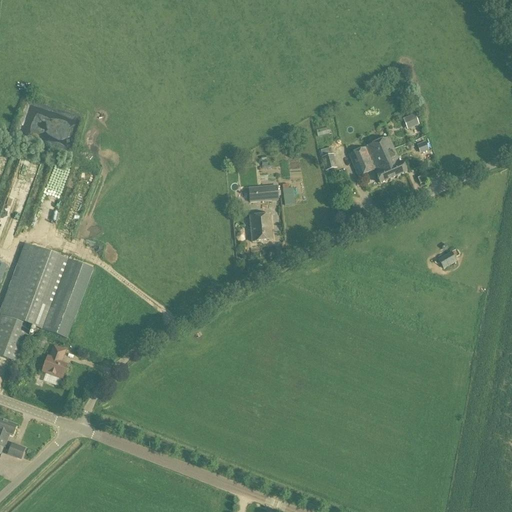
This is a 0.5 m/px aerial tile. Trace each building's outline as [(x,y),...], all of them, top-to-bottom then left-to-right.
[(27,136),(67,145),(74,119),(33,109),(27,136)] [(414,115),(409,117),(413,128),(419,126),(414,115)] [(370,155),(392,145),(389,138),(367,148),(370,155)] [(419,155),(428,151),(425,144),(416,147),(419,155)] [(377,174),(400,164),(392,145),(370,155),(376,171),(377,174)] [(376,171),(370,155),(367,148),(349,155),(359,178),(376,171)] [(333,156),(331,149),(320,152),(322,158),(321,159),(325,172),(337,169),(333,155),(333,156)] [(402,163),(400,164),(377,174),(376,174),(380,185),(407,174),(402,163)] [(71,232),(87,179),(79,176),(63,230),(71,232)] [(277,202),(278,202),(277,187),(256,188),(256,195),(257,204),(266,203),(277,202)] [(254,202),(253,192),(243,193),(244,203),(254,202)] [(253,242),(272,241),(270,216),(251,217),(253,242)] [(67,340),(93,271),(72,263),(26,246),(1,316),(0,318),(0,357),(18,364),(32,327),(47,332),(67,340)] [(272,250),(264,251),(266,259),(274,257),(272,250)] [(443,270),(457,263),(451,253),(438,260),(443,270)] [(47,340),(41,337),(37,348),(43,350),(47,340)] [(61,365),(66,351),(54,347),(50,359),(48,358),(42,373),(62,380),(67,367),(61,365)] [(13,437),(17,427),(0,420),(0,446),(4,448),(9,435),(13,437)] [(21,460),(25,450),(11,445),(8,455),(21,460)]
